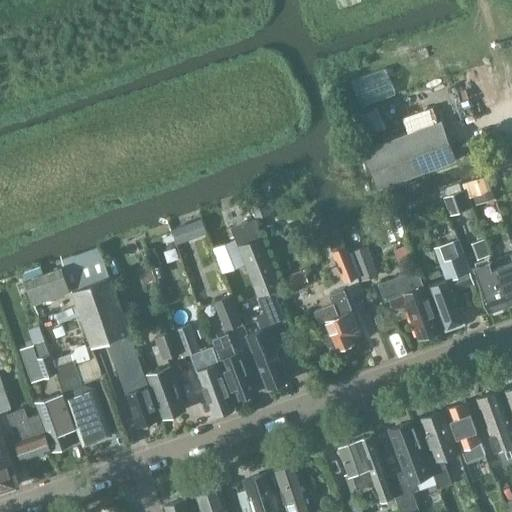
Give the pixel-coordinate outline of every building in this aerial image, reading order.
[(378,188),(454,159),(439,120),(364,148),(378,188)] [(486,178),(464,186),(468,198),(491,190),(486,178)] [(463,189),(443,196),(450,214),(469,207),(463,189)] [(263,196),(250,200),(256,217),(269,212),(263,196)] [(201,218),(172,228),(177,243),(206,233),(201,218)] [(232,227),(231,228),(245,263),(264,312),(257,315),(262,329),(248,334),(257,357),(256,358),(267,387),(288,379),(277,349),(268,326),(285,319),(274,290),(282,285),(255,218),(232,227)] [(245,263),(235,238),(214,246),(223,272),(245,263)] [(449,276),(428,284),(433,299),(429,300),(439,329),(466,320),(454,288),(473,281),(466,262),(457,238),(450,240),(437,245),(440,256),(445,269),(447,269),(449,276)] [(483,238),(471,243),(477,259),(489,254),(483,238)] [(343,281),(357,275),(345,244),(331,249),(343,281)] [(367,246),(352,251),(362,280),(377,275),(367,246)] [(71,264),(26,280),(34,303),(73,289),(79,304),(81,312),(93,345),(107,341),(137,426),(158,418),(143,373),(144,373),(110,275),(101,248),(69,259),(71,264)] [(495,267),(509,305),(511,303),(511,251),(492,258),(495,267)] [(489,312),(509,305),(492,258),(472,265),(489,312)] [(149,264),(138,268),(144,283),(155,279),(149,264)] [(304,269),(289,275),(294,287),(308,281),(304,269)] [(418,269),(378,283),(384,300),(385,300),(402,294),(418,339),(440,331),(439,329),(429,300),(423,285),(418,269)] [(337,348),(354,341),(352,337),(362,334),(344,289),(329,295),(331,303),(314,310),(330,348),(337,346),(337,348)] [(225,328),(242,321),(231,293),(214,299),(225,328)] [(182,314),(174,316),(176,323),(184,320),(182,314)] [(184,355),(200,350),(190,324),(176,329),(184,355)] [(61,325),(52,329),(55,338),(65,334),(61,325)] [(43,377),(57,373),(50,355),(41,329),(30,332),(33,343),(32,343),(37,358),(43,377)] [(174,329),(154,336),(162,358),(182,351),(174,329)] [(236,399),(257,391),(241,350),(234,353),(227,333),(213,339),(236,399)] [(201,351),(192,354),(198,370),(214,415),(234,407),(218,363),(212,347),(201,351)] [(54,364),(64,392),(72,415),(76,426),(83,445),(111,435),(100,404),(101,404),(95,386),(92,387),(82,381),(81,378),(100,372),(93,350),(54,364)] [(163,417),(185,409),(170,365),(147,374),(163,417)] [(0,411),(12,407),(0,375),(0,411)] [(511,430),(498,390),(476,398),(495,451),(497,450),(504,467),(511,464),(511,463),(511,430)] [(76,426),(72,415),(64,392),(36,402),(53,450),(55,449),(58,451),(65,448),(67,445),(72,443),(67,429),(76,426)] [(465,460),(484,453),(466,401),(446,408),(465,460)] [(27,418),(23,407),(8,413),(15,433),(13,434),(22,461),(51,450),(38,414),(27,418)] [(439,488),(451,483),(442,457),(446,456),(457,452),(442,410),(421,418),(431,447),(434,454),(427,457),(439,488)] [(400,511),(418,506),(412,489),(420,487),(417,479),(431,474),(412,421),(389,429),(403,469),(386,474),(394,494),(400,511)] [(0,480),(3,489),(19,484),(0,428),(0,480)] [(394,494),(386,474),(372,434),(339,446),(347,471),(343,472),(350,490),(373,481),(379,499),(394,494)] [(286,511),(313,511),(297,463),(274,470),(286,511)] [(254,511),(281,511),(269,472),(244,480),(254,511)] [(201,511),(227,511),(220,487),(196,495),(201,511)] [(363,511),(357,497),(343,502),(347,511),(363,511)] [(166,511),(188,511),(184,499),(165,505),(166,511)]
